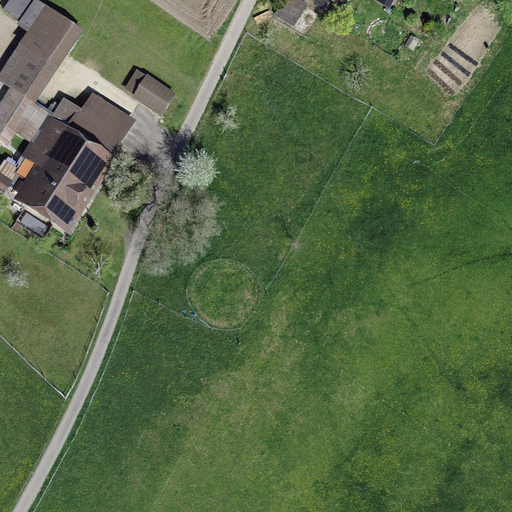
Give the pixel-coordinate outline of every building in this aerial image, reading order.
[(23,17),(33,0),(11,0),(7,7),(23,17)] [(373,0),(400,16),(409,0),(373,0)] [(88,37),(38,4),(19,29),(31,35),(0,78),(0,85),(10,94),(0,112),(0,145),(15,155),(21,144),(33,149),(52,118),(38,110),(88,37)] [(151,80),(137,99),(160,116),(174,96),(151,80)] [(15,209),(71,245),(139,125),(94,98),(84,116),(65,104),(52,118),(33,149),(23,164),(37,172),(15,209)] [(0,171),(0,193),(7,197),(20,174),(4,165),(0,171)]
